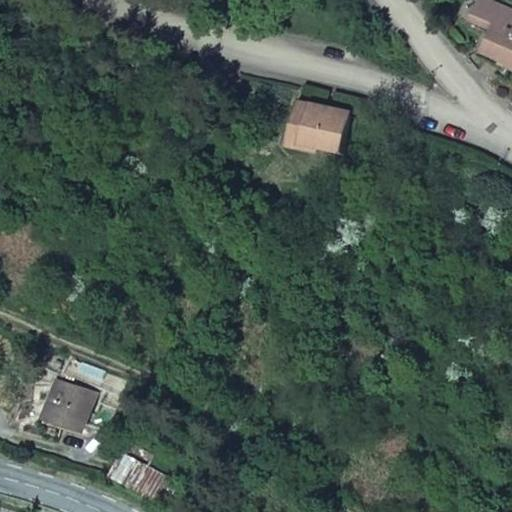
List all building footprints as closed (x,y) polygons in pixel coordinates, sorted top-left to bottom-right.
[(484,53),(511,64),(510,68),(511,68),(511,8),(492,0),(478,0),(471,19),(494,29),(484,53)] [(351,116),(295,104),(283,153),(338,163),(351,116)] [(93,392),(60,383),(50,416),(82,425),(93,392)] [(124,454),(148,466),(153,455),(130,443),(124,454)] [(148,466),(124,454),(112,478),(157,500),(169,477),(148,466)]
